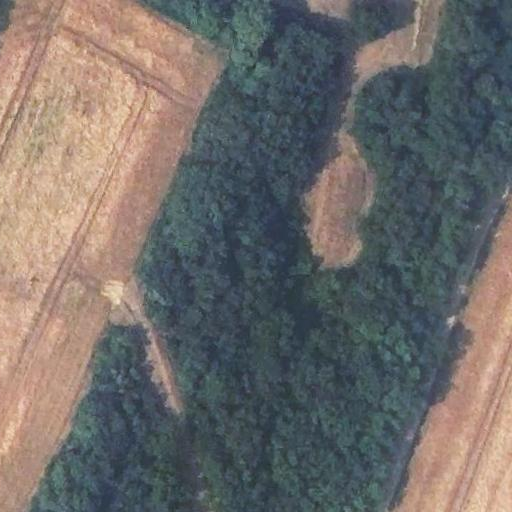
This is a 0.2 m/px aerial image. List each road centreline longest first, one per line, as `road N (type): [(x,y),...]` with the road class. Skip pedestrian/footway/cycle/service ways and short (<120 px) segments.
road 1 (track): [(511,172),(494,196),(377,511)]
road 2 (track): [(199,511),(130,308)]
